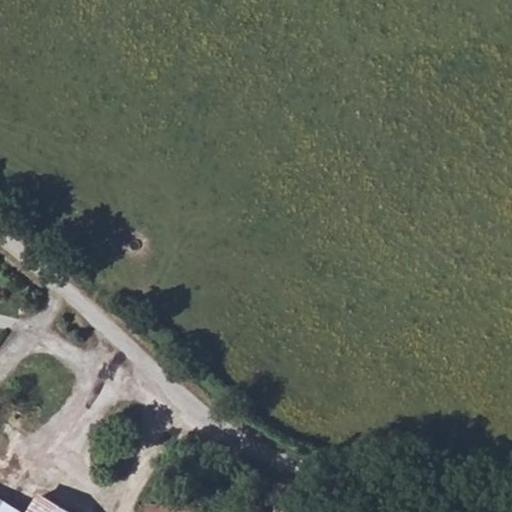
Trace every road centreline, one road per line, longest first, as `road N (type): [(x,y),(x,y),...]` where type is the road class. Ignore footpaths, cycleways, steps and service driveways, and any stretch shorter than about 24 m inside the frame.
road 1 (unclassified): [(0,235),(245,442),(398,495),(477,511)]
road 2 (track): [(170,381),(116,511)]
